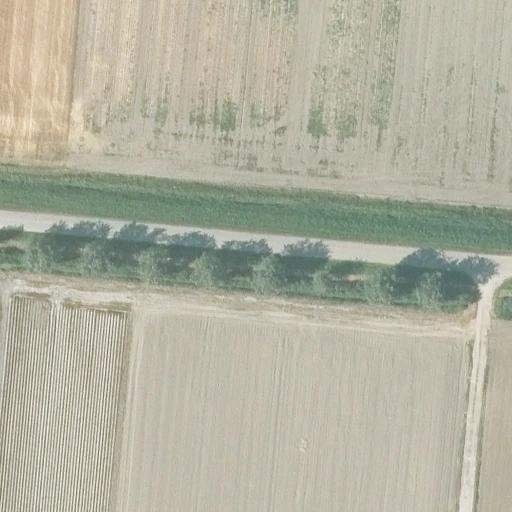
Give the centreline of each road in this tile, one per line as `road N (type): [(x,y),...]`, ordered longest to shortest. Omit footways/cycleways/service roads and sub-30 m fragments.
road 1 (unclassified): [(0,222),(511,270)]
road 2 (track): [(461,511),(486,268)]
